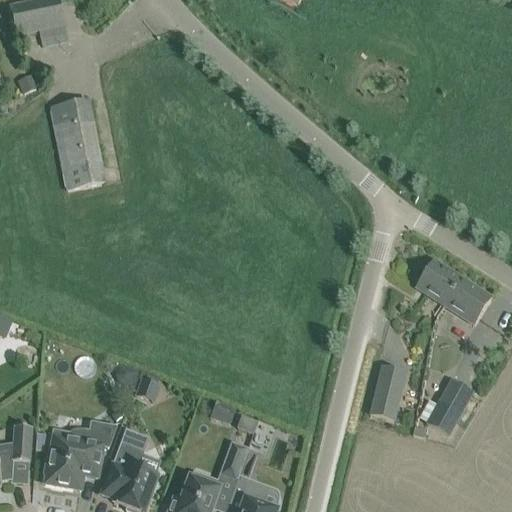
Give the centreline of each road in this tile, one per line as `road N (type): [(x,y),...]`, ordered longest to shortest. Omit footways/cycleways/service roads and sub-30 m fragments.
road 1 (unclassified): [(312,511),(391,202)]
road 2 (unclassified): [(391,202),(276,107),(168,0)]
road 3 (unclassified): [(511,279),(391,202)]
